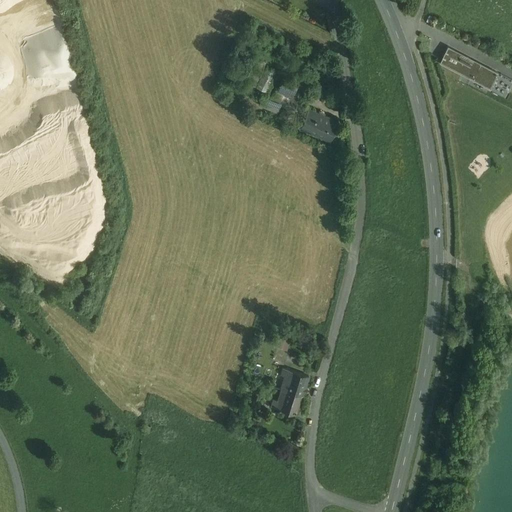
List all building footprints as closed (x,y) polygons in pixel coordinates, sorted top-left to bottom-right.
[(500,71),(450,45),(442,59),(492,86),(500,71)] [(256,58),(246,82),(257,86),(268,63),(256,58)] [(283,104),(262,96),(258,107),(278,114),(283,104)] [(340,122),(310,109),(302,129),(332,142),(340,122)] [(281,336),(278,346),(288,349),(291,339),(281,336)] [(287,369),(281,390),(304,396),(310,376),(287,369)] [(281,390),(275,410),(298,416),(304,396),(281,390)]
